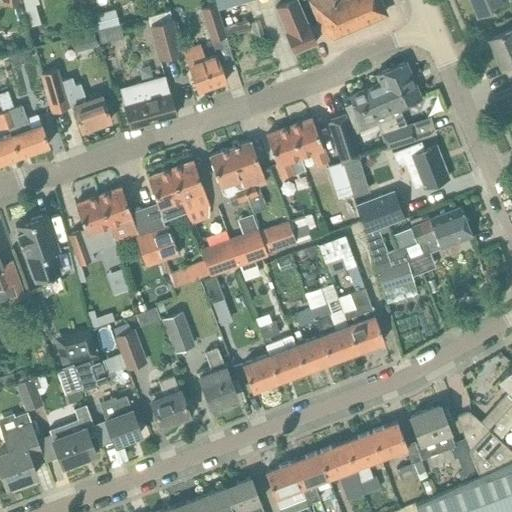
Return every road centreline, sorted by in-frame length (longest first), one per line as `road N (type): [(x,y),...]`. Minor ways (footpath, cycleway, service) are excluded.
road 1 (residential): [(50,511),(404,378),(511,318)]
road 2 (residential): [(0,187),(330,77),(356,54),(432,29)]
road 3 (tertiary): [(511,220),(432,29)]
